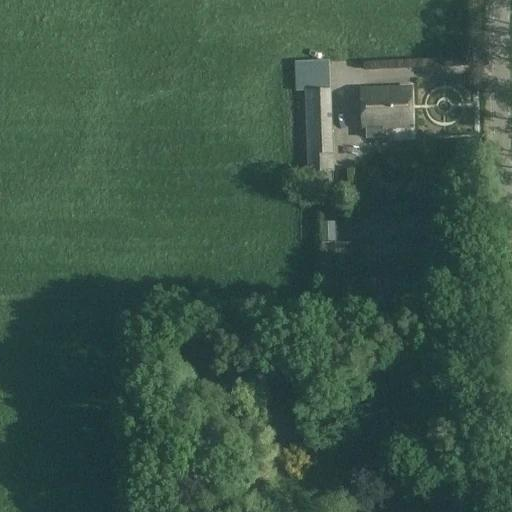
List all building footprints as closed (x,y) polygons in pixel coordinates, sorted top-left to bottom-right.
[(411,88),(363,89),(365,129),(412,128),(411,88)] [(308,155),(334,154),(333,89),(306,91),(308,155)] [(336,172),(334,154),(308,155),(309,173),(336,172)] [(374,223),(375,212),(355,212),(355,222),(374,223)] [(336,242),(335,222),(323,223),(323,243),(336,242)]
